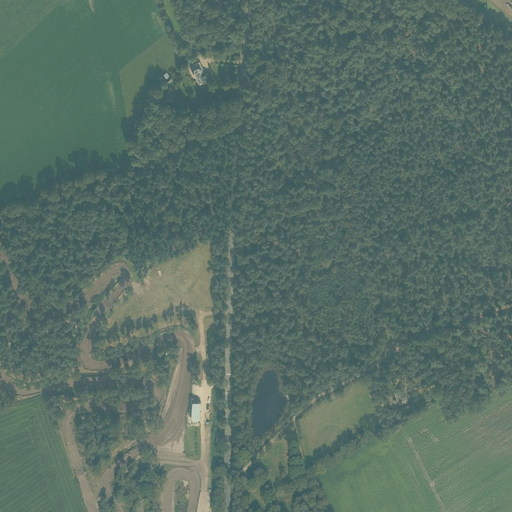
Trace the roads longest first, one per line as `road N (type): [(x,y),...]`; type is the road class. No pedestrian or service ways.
road 1 (track): [(435,0),(446,19),(432,42),(335,70),(341,196),(361,254),(314,268),(300,285),(298,314),(318,336),(379,348),(511,304)]
road 2 (unclassified): [(227,511),(232,234),(248,0)]
road 3 (track): [(361,254),(393,342),(364,371),(312,402),(241,470),(227,472)]
road 4 (track): [(335,70),(153,147)]
road 5 (track): [(356,240),(511,193)]
road 6 (unknown): [(228,382),(204,389),(197,511)]
